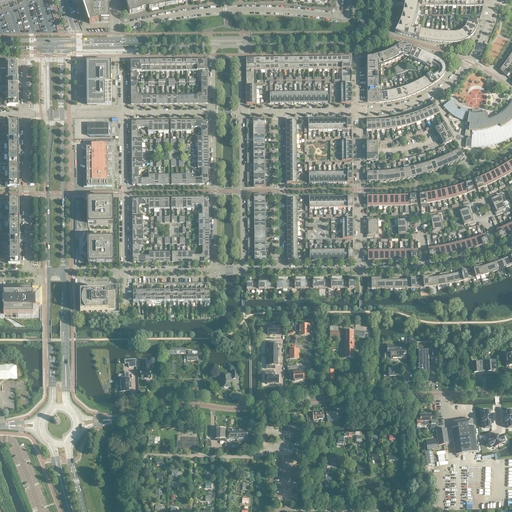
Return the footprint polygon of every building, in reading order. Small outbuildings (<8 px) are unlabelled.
[(109,21),(109,0),(88,0),(82,2),(89,24),(99,21),(101,21),(101,22),(109,21)] [(140,0),(123,0),(123,2),(124,5),(126,12),(129,12),(129,14),(132,14),(134,12),(137,12),(140,10),(142,10),(144,9),(143,8),(140,0)] [(186,1),(185,0),(147,0),(148,6),(149,9),(151,9),(153,8),(155,8),(159,8),(159,7),(161,6),(162,6),(166,6),(168,5),(169,5),(171,5),(173,4),(174,3),(176,3),(176,4),(180,2),(181,2),(183,2),(186,1)] [(479,22),(481,17),(481,16),(482,11),(484,0),(404,0),(405,1),(404,4),(404,6),(404,8),(403,10),(403,12),(403,14),(402,15),(402,17),(401,19),(400,21),(399,26),(398,26),(398,28),(396,31),(395,32),(395,33),(397,34),(400,35),(414,38),(417,39),(421,40),(424,41),(426,41),(429,42),(432,42),(436,43),(440,43),(445,43),(446,43),(450,43),(454,43),(456,43),(457,43),(458,43),(459,43),(461,42),(463,42),(464,41),(465,41),(466,40),(467,40),(468,39),(469,38),(470,37),(471,37),(472,36),(472,35),(473,35),(473,34),(474,32),(475,31),(477,28),(477,27),(478,25),(478,24),(479,22)] [(409,58),(413,48),(410,47),(407,45),(406,45),(402,44),(401,45),(399,46),(397,47),(396,48),(393,50),(391,51),(389,52),(387,53),(392,62),(394,62),(396,60),(400,59),(404,56),(409,58)] [(413,60),(417,50),(415,48),(413,48),(409,58),(413,60)] [(417,62),(422,51),(417,50),(413,60),(417,62)] [(421,64),(426,53),(422,51),(417,62),(421,64)] [(384,65),(386,65),(388,64),(390,63),(392,62),(387,53),(385,54),(382,55),(380,55),(378,56),(374,57),(371,58),(369,58),(367,58),(367,78),(377,77),(381,77),(381,65),(384,65)] [(426,66),(430,56),(426,53),(421,64),(426,66)] [(432,62),(434,60),(435,58),(434,57),(430,56),(426,66),(430,67),(432,62)] [(351,84),(351,65),(351,59),(346,59),(341,59),(342,69),(342,84),(351,84)] [(256,85),(255,70),(255,60),(250,60),(246,60),(246,65),(246,66),(246,85),(256,85)] [(141,72),(141,62),(141,61),(130,61),(131,70),(137,70),(137,72),(141,72)] [(207,69),(207,64),(207,61),(197,61),(197,71),(201,71),(201,69),(207,69)] [(111,105),(111,62),(97,62),(86,62),(86,65),(87,71),(87,83),(87,88),(87,105),(88,105),(111,105)] [(445,68),(445,67),(444,66),(444,65),(443,64),(442,63),(437,66),(438,66),(439,68),(439,70),(438,72),(438,73),(444,74),(445,73),(445,72),(445,71),(445,70),(445,69),(445,68)] [(511,73),(504,67),(502,69),(500,71),(508,77),(509,75),(511,73)] [(443,76),(444,75),(444,74),(438,73),(435,71),(432,75),(434,77),(437,82),(438,81),(439,80),(440,79),(441,78),(442,77),(443,76)] [(434,77),(432,75),(430,73),(426,76),(433,85),(435,83),(437,82),(434,77)] [(18,85),(18,76),(18,74),(6,74),(6,85),(16,85),(18,85)] [(433,85),(426,76),(422,78),(428,88),(430,86),(433,85)] [(428,88),(422,78),(419,81),(423,90),(426,89),(428,88)] [(423,90),(419,81),(414,83),(419,93),(421,92),(423,90)] [(419,93),(414,83),(410,85),(414,95),(416,94),(419,93)] [(414,95),(410,85),(405,87),(409,97),(412,96),(414,95)] [(409,97),(405,87),(401,88),(404,99),(406,98),(409,97)] [(380,103),(380,96),(378,96),(377,92),(367,92),(367,103),(369,103),(370,103),(372,103),(374,103),(375,103),(377,103),(380,103)] [(208,105),(208,96),(201,96),(201,94),(197,94),(198,105),(208,105)] [(141,105),(141,95),(137,95),(137,97),(131,97),(131,105),(141,105)] [(457,109),(456,108),(455,107),(454,106),(455,105),(453,103),(454,102),(452,100),(452,99),(443,107),(445,109),(446,110),(447,111),(448,112),(449,113),(450,114),(451,114),(451,113),(453,115),(453,116),(455,117),(457,118),(460,120),(462,121),(466,110),(463,109),(463,111),(460,109),(459,111),(457,109)] [(511,101),(511,102),(511,103),(510,104),(509,106),(508,107),(506,109),(505,110),(504,111),(502,113),(501,114),(499,115),(498,116),(496,117),(495,118),(492,119),(490,119),(488,120),(485,111),(485,112),(482,113),(482,110),(480,110),(478,110),(477,110),(475,110),(474,110),(472,110),(472,112),(472,113),(469,113),(465,136),(468,137),(468,136),(471,136),(471,148),(471,147),(473,148),(475,148),(478,147),(480,147),(482,147),(484,147),(486,147),(489,146),(492,146),(494,145),(496,144),(498,143),(501,142),(504,141),(506,140),(508,139),(510,138),(511,137),(511,136),(511,101)] [(439,113),(435,105),(432,106),(433,106),(430,107),(435,116),(436,115),(439,113)] [(435,116),(430,107),(428,108),(426,109),(430,118),(432,117),(435,116)] [(430,118),(426,109),(424,110),(422,111),(425,120),(427,119),(430,118)] [(425,120),(422,111),(420,112),(419,112),(417,112),(421,122),(423,121),(425,120)] [(200,129),(208,121),(207,121),(206,120),(206,121),(205,121),(204,122),(203,121),(191,121),(191,128),(199,128),(200,129)] [(89,137),(110,137),(110,124),(100,124),(100,125),(89,126),(89,137)] [(452,136),(447,128),(446,128),(444,125),(437,129),(439,133),(437,133),(442,141),(443,141),(445,144),(452,140),(451,137),(452,136)] [(19,135),(19,128),(7,128),(7,133),(9,133),(11,133),(13,133),(15,133),(17,133),(17,135),(17,136),(18,136),(18,135),(19,135)] [(19,135),(18,135),(18,136),(17,136),(17,135),(15,135),(13,135),(11,135),(9,136),(7,136),(7,142),(9,142),(11,142),(13,142),(15,142),(17,142),(17,144),(19,144),(19,135)] [(378,152),(378,147),(376,147),(376,143),(368,143),(368,147),(366,147),(366,152),(367,157),(368,157),(368,161),(376,161),(376,157),(378,157),(378,152)] [(112,187),(112,147),(86,147),(87,180),(84,181),(84,188),(112,187)] [(464,158),(459,149),(457,150),(454,152),(459,161),(460,160),(461,160),(462,160),(462,159),(464,158)] [(459,161),(454,152),(452,153),(449,154),(454,163),(455,162),(456,163),(457,162),(457,161),(459,161)] [(454,163),(449,154),(448,155),(445,156),(449,165),(450,165),(451,165),(452,165),(452,164),(454,163)] [(449,165),(445,156),(440,158),(443,167),(445,167),(446,168),(447,167),(447,166),(449,165)] [(443,167),(440,158),(435,160),(438,170),(440,169),(440,170),(442,169),(442,168),(443,167)] [(438,170),(435,160),(430,162),(433,171),(435,171),(435,172),(437,171),(436,170),(438,170)] [(433,171),(430,162),(425,164),(428,173),(429,173),(430,173),(431,173),(431,172),(433,171)] [(511,172),(507,164),(505,165),(502,166),(507,175),(511,172)] [(507,175),(502,166),(500,168),(498,169),(503,178),(507,175)] [(503,178),(498,169),(496,170),(493,171),(498,180),(503,178)] [(498,180),(493,171),(491,173),(489,174),(493,183),(498,180)] [(493,183),(489,174),(484,176),(488,185),(493,183)] [(488,185),(484,176),(479,178),(484,187),(488,185)] [(484,187),(479,178),(474,181),(478,190),(484,187)] [(474,191),(471,183),(471,182),(465,184),(468,193),(474,191)] [(468,193),(465,184),(460,186),(463,195),(468,193)] [(463,195),(460,186),(455,187),(455,188),(458,197),(463,195)] [(503,202),(500,196),(497,197),(496,195),(494,196),(495,198),(491,199),(492,202),(491,202),(492,205),(493,205),(494,206),(503,202)] [(113,239),(112,224),(113,224),(113,199),(85,199),(85,200),(76,200),(76,198),(75,198),(75,237),(79,237),(79,263),(86,263),(88,263),(88,264),(113,263),(113,239)] [(506,209),(503,202),(494,206),(494,208),(493,208),(494,211),(495,211),(496,213),(500,211),(501,213),(504,212),(503,210),(506,209)] [(472,213),(471,210),(469,210),(469,208),(464,209),(464,208),(461,208),(462,210),(459,211),(462,218),(471,215),(470,213),(472,213)] [(442,223),(441,216),(438,216),(437,214),(435,215),(435,217),(431,217),(431,220),(430,220),(430,223),(432,223),(432,225),(442,223)] [(473,222),(473,220),(474,219),(473,216),(472,217),(471,215),(462,218),(464,225),(467,224),(467,226),(470,225),(469,223),(473,222)] [(409,226),(409,222),(407,222),(407,220),(403,220),(403,218),(400,218),(400,220),(397,220),(398,228),(408,227),(408,226),(409,226)] [(378,228),(378,221),(375,221),(375,219),(372,219),(372,221),(368,221),(368,223),(367,223),(367,226),(368,226),(368,228),(378,228)] [(443,230),(442,223),(432,225),(432,226),(431,226),(431,229),(432,229),(433,232),(437,231),(437,233),(440,233),(440,231),(443,230)] [(511,235),(506,226),(502,228),(506,237),(511,235)] [(408,235),(408,232),(409,232),(409,229),(408,229),(408,227),(398,228),(398,235),(401,235),(401,237),(404,237),(404,235),(408,235)] [(378,235),(378,228),(368,228),(368,230),(367,230),(367,233),(368,233),(368,236),(372,235),(372,237),(375,237),(375,235),(378,235)] [(506,237),(502,228),(496,230),(500,239),(506,237)] [(489,244),(485,234),(483,235),(479,236),(483,246),(489,244)] [(483,246),(479,236),(475,238),(478,247),(483,246)] [(511,260),(509,254),(504,256),(505,259),(502,260),(503,262),(505,268),(511,265),(511,260)] [(505,268),(503,262),(502,260),(499,261),(498,258),(493,260),(497,271),(498,271),(505,268)] [(497,271),(493,260),(488,262),(489,265),(486,266),(487,268),(489,274),(497,271)] [(489,274),(487,268),(486,266),(483,267),(482,264),(477,265),(480,276),(481,276),(489,274)] [(480,276),(477,265),(472,267),(474,272),(470,273),(472,279),(480,277),(480,276)] [(472,279),(470,273),(467,273),(466,268),(461,270),(463,281),(464,281),(472,279)] [(463,281),(461,270),(456,271),(456,274),(453,274),(453,276),(455,283),(463,281)] [(455,283),(453,276),(453,274),(450,275),(449,272),(444,273),(446,285),(447,284),(455,283)] [(446,285),(444,273),(439,274),(440,277),(436,277),(437,279),(438,286),(446,285)] [(429,287),(427,275),(422,276),(423,281),(419,281),(420,288),(428,287),(429,287)] [(438,286),(437,279),(436,277),(433,278),(432,275),(427,275),(429,287),(438,286)] [(376,289),(376,277),(371,277),(371,283),(367,283),(367,289),(376,289)] [(385,289),(385,283),(385,280),(381,281),(381,277),(376,277),(376,289),(377,289),(385,289)] [(394,289),(394,277),(389,277),(389,280),(385,280),(385,283),(385,289),(393,289),(394,289)] [(402,289),(402,282),(402,280),(399,280),(399,277),(394,277),(394,289),(402,289)] [(411,289),(411,277),(405,277),(406,280),(402,280),(402,282),(402,289),(411,289)] [(420,288),(419,281),(416,282),(416,277),(411,277),(411,289),(412,289),(420,288)] [(113,312),(113,292),(113,279),(85,279),(85,282),(81,282),(81,279),(75,280),(76,317),(119,317),(119,312),(113,312)] [(40,304),(40,288),(31,288),(31,287),(5,287),(5,288),(3,288),(4,315),(0,315),(0,318),(40,318),(40,305),(40,304)] [(309,336),(309,330),(309,325),(299,325),(299,336),(309,336)] [(267,327),(267,336),(278,336),(278,333),(282,333),(282,328),(278,328),(278,327),(267,327)] [(354,358),(354,331),(344,331),(345,358),(354,358)] [(355,338),(365,339),(365,332),(355,331),(355,338)] [(269,345),(269,356),(278,356),(278,345),(275,345),(275,342),(269,342),(269,345)] [(428,366),(427,351),(426,351),(426,345),(425,345),(425,344),(422,344),(422,345),(418,345),(418,352),(418,353),(419,353),(419,365),(418,366),(418,369),(420,369),(420,375),(428,375),(428,368),(429,368),(429,366),(428,366)] [(406,355),(406,347),(387,348),(387,353),(390,353),(391,360),(394,360),(394,359),(396,359),(396,360),(397,360),(397,359),(400,359),(400,360),(403,359),(403,355),(406,355)] [(298,359),(298,349),(290,349),(290,359),(298,359)] [(198,361),(198,355),(192,355),(192,351),(187,351),(188,356),(186,356),(187,362),(198,361)] [(269,356),(269,366),(269,369),(275,369),(275,366),(278,366),(278,356),(269,356)] [(143,371),(140,371),(140,378),(151,378),(151,370),(150,370),(149,361),(143,361),(143,371)] [(493,372),(492,361),(492,362),(486,362),(486,361),(478,361),(479,362),(473,363),(472,363),(473,373),(474,373),(479,372),(479,373),(480,373),(479,371),(480,370),(483,370),(486,370),(487,371),(487,372),(493,372)] [(18,380),(17,368),(21,368),(21,364),(17,364),(0,365),(0,383),(3,381),(18,380)] [(231,380),(231,379),(231,378),(232,378),(232,379),(237,379),(237,371),(232,371),(232,375),(230,375),(221,375),(221,379),(220,379),(221,383),(221,388),(224,388),(225,388),(226,388),(227,388),(227,387),(230,387),(230,382),(231,382),(231,380)] [(125,379),(120,379),(121,392),(129,391),(129,388),(131,388),(131,386),(131,384),(131,382),(129,382),(129,373),(125,373),(125,379)] [(269,376),(267,376),(267,385),(278,385),(278,376),(275,376),(275,373),(269,373),(269,376)] [(303,373),(295,373),(293,373),(294,381),(295,381),(295,382),(298,381),(304,380),(303,373)] [(337,419),(337,412),(326,413),(327,419),(327,420),(329,420),(329,419),(335,419),(335,420),(337,420),(337,419)] [(483,417),(482,417),(482,421),(493,420),(492,415),(491,416),(490,412),(483,413),(483,417)] [(503,416),(503,421),(511,420),(511,416),(511,415),(511,412),(505,412),(505,416),(503,416)] [(324,420),(323,413),(313,413),(313,420),(313,421),(316,421),(316,420),(321,420),(321,421),(324,420)] [(436,428),(435,418),(431,418),(431,415),(420,415),(420,418),(417,418),(417,426),(431,425),(431,428),(436,428)] [(476,452),(472,420),(462,421),(466,454),(476,452)] [(493,420),(482,421),(483,426),(485,426),(485,430),(492,429),(492,425),(494,425),(493,420)] [(511,420),(503,421),(503,425),(505,425),(504,429),(511,429),(511,425),(511,420)] [(466,454),(462,421),(452,423),(456,455),(466,454)] [(301,440),(301,425),(286,425),(286,432),(295,432),(295,440),(301,440)] [(225,439),(225,430),(225,429),(215,429),(215,439),(225,439)] [(436,431),(438,445),(438,446),(448,444),(446,429),(436,431)] [(237,440),(237,430),(225,430),(225,439),(225,440),(226,440),(226,442),(228,442),(228,440),(232,440),(232,448),(237,448),(237,440)] [(249,440),(249,433),(247,433),(247,430),(237,430),(237,440),(249,440)] [(500,434),(496,436),(501,446),(505,444),(504,442),(507,441),(504,435),(501,436),(500,434)] [(493,440),(490,441),(492,447),(496,446),(496,447),(501,446),(496,436),(492,438),(493,440)] [(435,439),(430,440),(431,443),(426,444),(427,450),(436,449),(435,439)] [(435,466),(433,451),(422,453),(424,467),(435,466)] [(438,456),(439,466),(448,465),(448,462),(445,462),(444,455),(445,455),(445,452),(436,453),(437,456),(438,456)]
